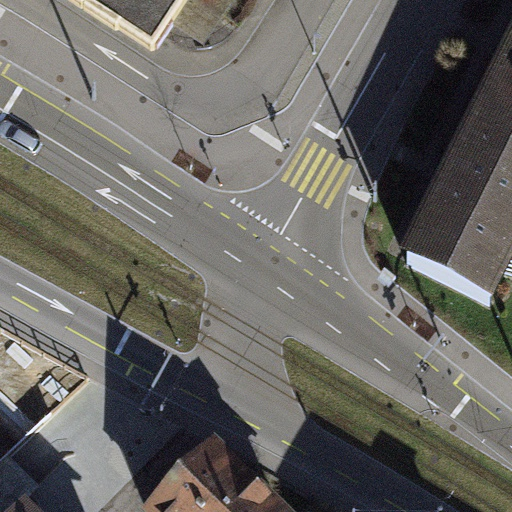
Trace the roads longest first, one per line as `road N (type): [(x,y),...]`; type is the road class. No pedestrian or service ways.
road 1 (residential): [(264,270),(420,0)]
road 2 (secondary): [(264,270),(0,112)]
road 3 (secondary): [(511,440),(264,270)]
road 4 (secondary): [(0,274),(234,399)]
road 5 (secondary): [(234,399),(420,511)]
road 6 (secondary): [(264,270),(234,399)]
